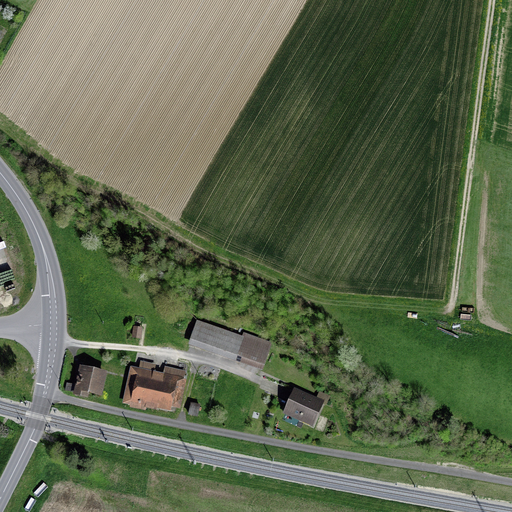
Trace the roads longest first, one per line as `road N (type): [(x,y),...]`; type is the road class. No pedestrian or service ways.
road 1 (track): [(0,128),(93,199),(199,252),(324,297),(452,309),(492,0)]
road 2 (track): [(43,393),(191,429),(511,484)]
road 3 (secondary): [(0,499),(37,416),(53,326)]
road 4 (secondary): [(53,326),(35,227),(0,175)]
